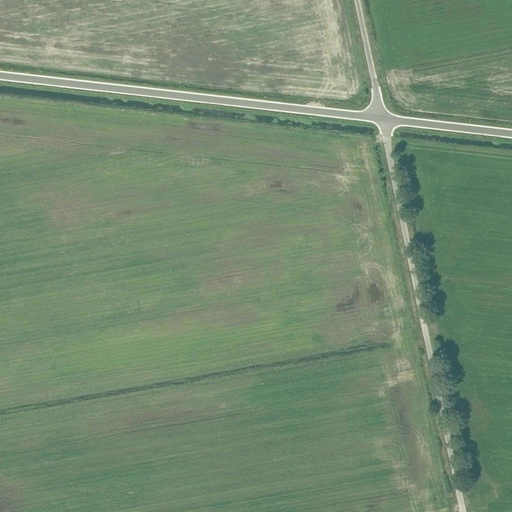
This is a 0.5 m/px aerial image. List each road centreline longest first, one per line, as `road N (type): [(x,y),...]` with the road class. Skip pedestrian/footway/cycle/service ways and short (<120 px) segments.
road 1 (unclassified): [(462,511),(382,117)]
road 2 (unclassified): [(382,117),(0,75)]
road 3 (unclassified): [(511,133),(382,117)]
